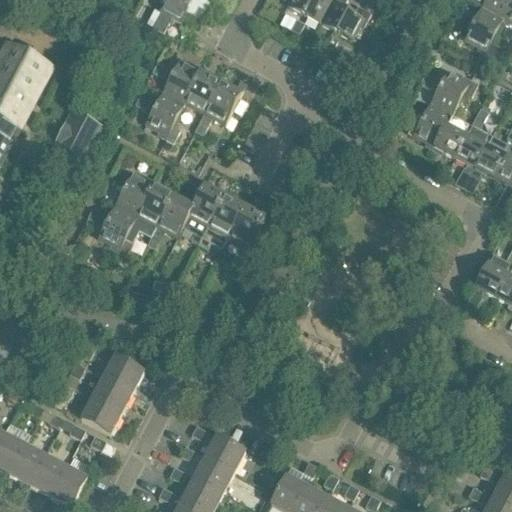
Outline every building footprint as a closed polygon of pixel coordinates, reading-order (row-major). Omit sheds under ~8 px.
[(159,20),(163,22),(165,19),(181,28),(187,16),(204,25),(209,16),(205,14),(210,3),(204,0),(169,0),(166,6),(166,7),(159,20)] [(294,0),(294,1),(288,12),(321,29),(331,10),(316,1),(313,0),(294,0)] [(332,8),(355,20),(354,22),(367,29),(372,20),(359,13),(359,11),(347,5),(349,0),(313,0),(316,1),(331,10),(332,8)] [(511,0),(490,0),(490,1),(483,15),(504,27),(506,24),(504,24),(511,8),(511,0)] [(332,8),(331,10),(321,29),(354,47),(363,30),(365,32),(367,29),(354,22),(355,20),(332,8)] [(466,46),(483,54),(481,58),(485,60),(492,47),(493,48),(504,27),(483,15),(466,46)] [(306,29),(297,24),(292,35),(300,39),(306,29)] [(339,47),(330,42),(325,52),(333,57),(339,47)] [(499,51),(493,48),(492,47),(485,60),(492,64),(499,51)] [(0,168),(51,72),(6,48),(0,58),(0,168)] [(198,75),(180,66),(163,100),(184,110),(203,74),(199,72),(198,75)] [(163,83),(168,73),(157,68),(153,77),(163,83)] [(184,110),(185,111),(185,110),(204,120),(222,88),(207,80),(208,77),(203,74),(184,110)] [(431,94),(435,84),(424,79),(420,88),(431,94)] [(464,100),(471,86),(462,81),(460,85),(449,79),(431,111),(453,122),(465,100),(464,100)] [(464,100),(465,100),(474,105),(481,91),(471,86),(464,100)] [(222,88),(204,120),(195,137),(203,141),(212,124),(226,131),(244,95),(240,93),(238,96),(222,88)] [(146,131),(163,139),(161,143),(166,145),(173,133),(185,111),(184,110),(163,100),(146,131)] [(145,116),(150,106),(140,101),(135,110),(145,116)] [(414,143),(431,151),(430,154),(435,157),(453,123),(453,122),(431,111),(414,143)] [(408,112),(403,121),(413,126),(418,117),(408,112)] [(74,116),(52,158),(60,163),(79,173),(101,131),(81,120),(74,116)] [(456,165),(471,173),(470,175),(475,178),(493,144),(481,138),(490,121),(482,117),(473,133),(456,165)] [(435,157),(439,159),(440,156),(456,165),(473,133),(453,123),(435,157)] [(174,149),(180,136),(173,133),(166,145),(174,149)] [(475,178),(479,180),(480,177),(497,186),(511,157),(511,137),(505,151),(493,144),(475,178)] [(511,157),(497,186),(511,194),(510,196),(511,197),(511,157)] [(150,188),(134,180),(117,211),(137,222),(156,187),(152,185),(150,188)] [(126,262),(133,249),(139,237),(151,243),(157,232),(173,201),(158,193),(160,190),(156,187),(137,222),(125,245),(118,258),(126,262)] [(188,222),(189,222),(202,229),(193,246),(200,250),(226,201),(209,192),(211,190),(206,187),(195,208),(188,222)] [(157,232),(151,243),(147,250),(156,254),(165,237),(178,243),(189,222),(188,222),(195,208),(191,206),(190,210),(173,201),(157,232)] [(200,250),(207,254),(210,248),(223,255),(229,243),(229,244),(248,209),(243,207),(241,210),(226,201),(200,250)] [(229,244),(242,250),(232,267),(241,272),(266,223),(250,214),(252,211),(248,209),(229,244)] [(118,258),(125,245),(137,222),(117,211),(100,244),(116,253),(114,256),(118,258)] [(86,223),(97,228),(101,219),(91,214),(86,223)] [(479,298),(480,295),(496,304),(511,273),(511,256),(506,267),(492,260),(473,295),(479,298)] [(511,273),(496,304),(511,312),(511,315),(511,273)] [(170,303),(186,307),(189,295),(173,290),(170,303)] [(97,352),(88,347),(82,359),(91,363),(97,352)] [(144,376),(114,360),(103,382),(132,397),(144,376)] [(86,373),(76,368),(70,380),(80,384),(86,373)] [(132,397),(103,382),(92,402),(121,418),(132,397)] [(69,405),(75,394),(65,389),(60,400),(69,405)] [(8,406),(19,412),(24,403),(12,397),(8,406)] [(81,423),(110,439),(121,418),(92,402),(81,423)] [(33,408),(28,417),(40,423),(45,414),(33,408)] [(54,419),(49,428),(60,434),(65,425),(54,419)] [(81,445),(86,436),(75,430),(70,439),(81,445)] [(208,437),(197,431),(192,440),(203,446),(208,437)] [(0,474),(9,479),(25,449),(4,438),(0,445),(0,474)] [(246,455),(217,440),(205,462),(234,478),(246,455)] [(96,441),(91,450),(102,456),(107,447),(96,441)] [(110,460),(114,451),(107,447),(102,456),(110,460)] [(30,490),(46,460),(25,449),(9,479),(30,490)] [(197,458),(186,452),(181,461),(192,467),(197,458)] [(51,501),(67,471),(46,460),(30,490),(51,501)] [(234,478),(205,462),(194,483),(224,498),(234,478)] [(303,478),(313,483),(319,472),(309,467),(303,478)] [(67,471),(51,501),(71,511),(72,511),(88,482),(67,471)] [(496,477),(485,471),(480,481),(491,487),(496,477)] [(181,488),(186,479),(175,473),(170,482),(181,488)] [(296,511),(308,490),(288,479),(272,509),(278,511),(296,511)] [(339,484),(330,479),(324,490),(333,495),(339,484)] [(511,511),(511,485),(504,481),(492,502),(511,511)] [(216,511),(224,498),(194,483),(183,503),(199,511),(216,511)] [(323,511),(329,501),(308,490),(296,511),(323,511)] [(354,506),(360,495),(350,490),(344,501),(354,506)] [(474,492),(469,502),(480,508),(485,499),(474,492)] [(171,508),(175,499),(164,493),(159,502),(171,508)] [(348,511),(329,501),(323,511),(348,511)] [(377,511),(381,506),(372,501),(365,511),(377,511)] [(511,511),(492,502),(487,511),(511,511)] [(178,511),(199,511),(183,503),(178,511)]
